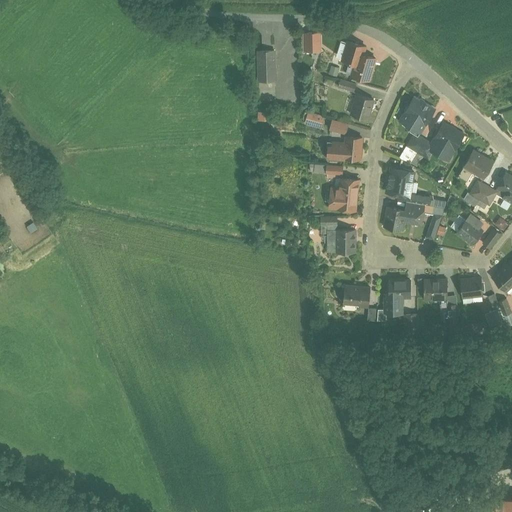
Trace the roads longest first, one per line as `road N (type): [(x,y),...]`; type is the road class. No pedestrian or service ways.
road 1 (unclassified): [(410,60),(378,143),(372,241),(402,257),(487,263)]
road 2 (residential): [(410,60),(340,22),(248,18),(170,0)]
road 3 (residential): [(511,147),(410,60)]
